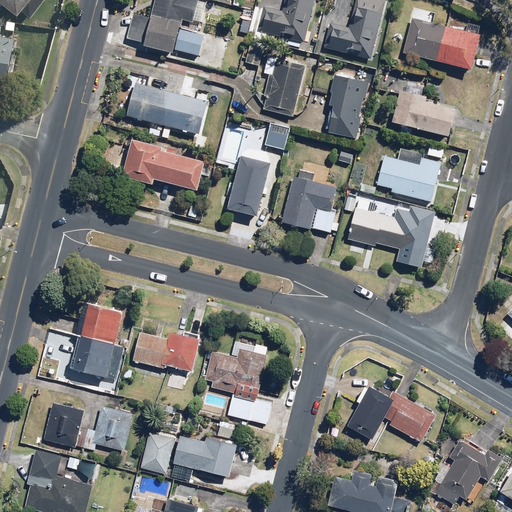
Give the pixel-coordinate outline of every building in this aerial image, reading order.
[(0,0),(0,1),(19,16),(31,0),(0,0)] [(206,0),(156,0),(153,15),(134,12),(128,41),(203,55),(207,35),(200,34),(206,0)] [(285,0),(283,9),(264,5),(259,32),(311,44),(320,0),(285,0)] [(352,27),(332,22),(325,49),(376,62),(389,13),(358,4),(352,27)] [(452,25),(410,15),(401,54),(475,71),(487,22),(454,15),(452,25)] [(1,34),(0,34),(0,76),(9,77),(15,40),(1,38),(1,34)] [(307,64),(268,56),(263,81),(271,83),(265,111),(296,117),(307,64)] [(359,138),(369,82),(336,76),(326,132),(359,138)] [(190,97),(137,83),(128,115),(201,134),(211,97),(191,92),(190,97)] [(460,105),(401,91),(394,122),(453,135),(460,105)] [(291,127),(271,122),(265,144),(286,149),(291,127)] [(163,146),(133,138),(124,175),(155,182),(156,178),(200,189),(207,161),(162,150),(163,146)] [(384,154),(378,181),(381,182),(380,186),(392,189),(391,192),(433,202),(446,148),(430,144),(427,155),(401,148),(398,158),(384,154)] [(274,154),(244,148),(231,208),(261,214),(274,154)] [(340,152),(338,161),(351,164),(354,155),(340,152)] [(283,220),(334,232),(339,210),(333,209),(338,186),(315,180),(317,172),(295,167),(293,175),(283,220)] [(378,187),(360,183),(358,191),(376,195),(378,187)] [(421,270),(435,215),(410,208),(409,212),(396,209),(394,216),(370,210),(372,202),(361,199),(350,240),(378,247),(379,243),(401,249),(397,264),(421,270)] [(119,345),(129,348),(131,339),(121,337),(128,312),(93,302),(75,368),(109,378),(119,345)] [(185,335),(173,331),(171,338),(143,331),(135,361),(167,370),(168,365),(195,372),(205,336),(186,331),(185,335)] [(216,391),(233,396),(228,413),(269,424),(275,401),(260,397),(273,350),(238,340),(233,357),(213,351),(206,378),(219,382),(216,391)] [(383,391),(373,385),(348,425),(373,440),(384,421),(421,443),(438,415),(388,384),(383,391)] [(135,410),(103,404),(98,431),(82,428),(86,410),(54,404),(47,441),(78,447),(78,448),(97,451),(98,445),(127,450),(135,410)] [(201,414),(189,413),(189,426),(200,426),(201,414)] [(221,425),(218,435),(237,440),(239,429),(221,425)] [(178,438),(151,431),(141,468),(168,475),(178,438)] [(487,455),(451,434),(441,451),(457,460),(437,493),(457,505),(462,496),(469,500),(483,476),(491,480),(504,458),(490,450),(487,455)] [(207,440),(182,435),(175,465),(232,477),(239,443),(208,437),(207,440)] [(24,509),(38,511),(88,511),(95,484),(60,477),(65,455),(37,449),(32,474),(56,480),(54,490),(29,485),(24,509)] [(412,511),(415,498),(397,494),(400,480),(382,476),(379,487),(371,485),(373,474),(349,468),(339,510),(345,511),(412,511)] [(511,473),(502,490),(511,496),(511,473)] [(150,511),(200,511),(202,505),(170,497),(167,511),(152,508),(150,511)]
